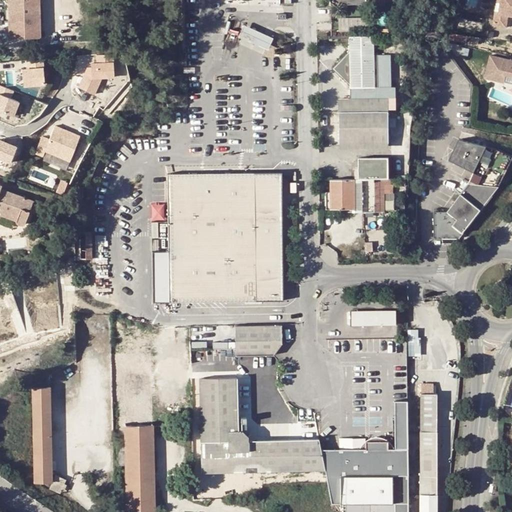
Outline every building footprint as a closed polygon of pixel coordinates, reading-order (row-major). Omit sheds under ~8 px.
[(39,0),(8,0),(10,41),(41,40),(39,0)] [(511,0),(497,0),(497,1),(501,1),(500,11),(496,11),(494,25),(507,27),(508,15),(511,15),(511,0)] [(339,17),(340,26),(371,23),(370,15),(339,17)] [(260,29),(244,23),(238,35),(255,43),(270,49),(275,36),(260,29)] [(349,52),(333,69),(350,86),(350,88),(375,88),(374,55),(374,36),(349,37),(349,52)] [(115,76),(114,52),(97,53),(98,64),(82,64),(83,90),(99,89),(99,77),(115,76)] [(350,98),(339,99),(339,112),(389,111),(396,111),(395,87),(391,88),(391,55),(374,55),(375,88),(350,88),(350,98)] [(511,63),(491,60),(488,84),(508,87),(508,85),(509,79),(511,79),(511,63)] [(45,82),(43,65),(23,66),(24,84),(45,82)] [(22,69),(7,70),(7,76),(14,76),(14,81),(23,81),(22,69)] [(12,97),(14,88),(0,83),(0,109),(15,114),(20,99),(12,97)] [(389,111),(339,112),(340,144),(388,144),(389,127),(389,111)] [(36,152),(45,156),(46,151),(71,160),(81,133),(55,123),(50,137),(42,135),(36,152)] [(0,157),(10,162),(18,144),(0,136),(0,157)] [(482,145),(463,140),(458,140),(448,160),(474,173),(468,184),(487,186),(498,187),(511,162),(511,156),(505,153),(498,150),(482,145)] [(390,158),(360,158),(361,179),(384,179),(391,179),(390,158)] [(239,174),(169,175),(170,253),(154,254),(154,302),(283,301),(281,174),(239,174)] [(331,192),(332,210),(341,210),(341,214),(384,213),(384,179),(361,179),(331,180),(331,192)] [(487,186),(468,184),(448,212),(433,213),(434,239),(457,239),(498,187),(487,186)] [(17,222),(16,224),(21,225),(23,226),(25,224),(34,202),(2,189),(2,187),(0,185),(0,211),(2,212),(1,215),(17,222)] [(151,202),(153,219),(166,217),(165,201),(151,202)] [(74,259),(91,259),(91,232),(74,232),(74,259)] [(389,310),(382,310),(382,326),(388,326),(396,326),(395,310),(389,310)] [(351,311),(351,326),(358,326),(376,326),(376,311),(358,311),(351,311)] [(235,323),(235,348),(236,354),(269,354),(282,342),(281,322),(235,323)] [(409,328),(409,354),(421,354),(421,328),(409,328)] [(235,380),(200,381),(200,471),(324,468),(320,448),(317,438),(246,438),(246,433),(242,429),(239,428),(236,428),(235,380)] [(434,390),(434,382),(422,382),(422,390),(434,390)] [(52,483),(50,388),(33,389),(35,483),(52,483)] [(420,394),(420,430),(435,430),(436,430),(436,394),(420,394)] [(406,402),(395,403),(397,447),(407,447),(406,402)] [(126,511),(154,511),(152,425),(124,426),(126,511)] [(435,511),(435,430),(420,430),(420,511),(435,511)] [(407,511),(407,447),(397,447),(387,447),(387,439),(365,439),(365,447),(320,448),(324,468),(332,504),(346,504),(345,511),(407,511)]
